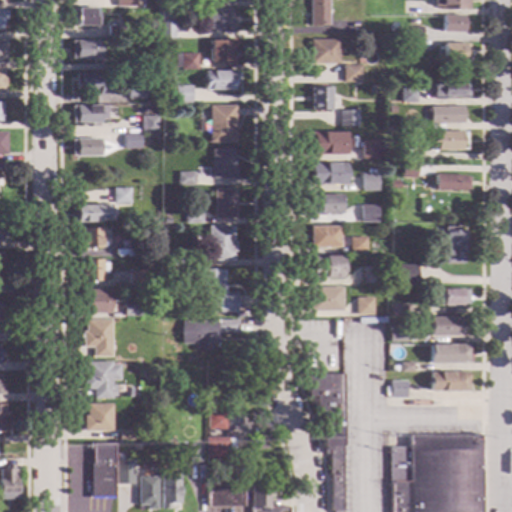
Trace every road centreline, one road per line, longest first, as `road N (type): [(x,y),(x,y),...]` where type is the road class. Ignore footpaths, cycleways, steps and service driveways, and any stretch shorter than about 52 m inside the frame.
road 1 (residential): [(268,0),(271,321),(279,381),(300,439),(308,511)]
road 2 (residential): [(498,0),(502,511)]
road 3 (residential): [(40,0),(43,511)]
